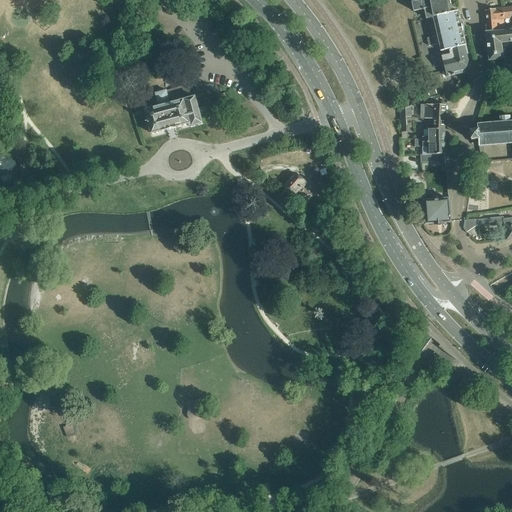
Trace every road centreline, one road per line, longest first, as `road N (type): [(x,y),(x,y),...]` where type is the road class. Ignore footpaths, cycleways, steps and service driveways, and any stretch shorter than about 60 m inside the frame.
road 1 (residential): [(481,259),(467,249),(457,218),(462,120),(482,74),(466,0)]
road 2 (secondary): [(448,293),(391,195),(359,107)]
road 3 (secondary): [(337,114),(371,207),(413,282)]
road 4 (residential): [(0,212),(157,168)]
road 5 (secondary): [(413,282),(437,316),(511,382)]
road 6 (secondary): [(256,0),(337,114)]
road 7 (unclassified): [(209,149),(337,114)]
road 8 (secondary): [(359,107),(291,0)]
